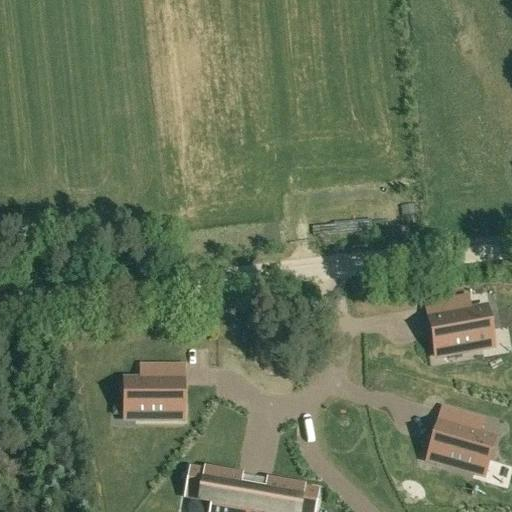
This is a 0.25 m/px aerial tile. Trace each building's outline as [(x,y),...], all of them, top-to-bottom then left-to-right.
[(437,320),(427,322),(433,358),(492,348),(485,312),(467,315),(465,300),(434,305),(437,320)] [(126,383),(126,420),(185,420),(185,383),(175,383),(175,368),(144,368),(144,383),(126,383)] [(440,427),(430,462),(487,478),(497,443),(479,438),(484,423),(454,415),(450,429),(440,427)] [(191,469),(186,496),(214,501),(211,511),(234,511),(240,477),(206,470),(205,472),(191,469)] [(262,511),(313,511),(317,494),(303,491),(303,489),(268,482),(262,511)]
